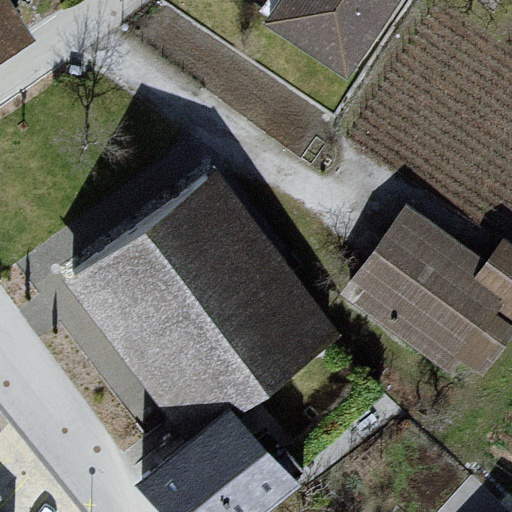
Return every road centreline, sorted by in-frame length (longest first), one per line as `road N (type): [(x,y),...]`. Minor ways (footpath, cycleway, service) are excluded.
road 1 (residential): [(0,356),(125,511)]
road 2 (residential): [(0,79),(120,0)]
